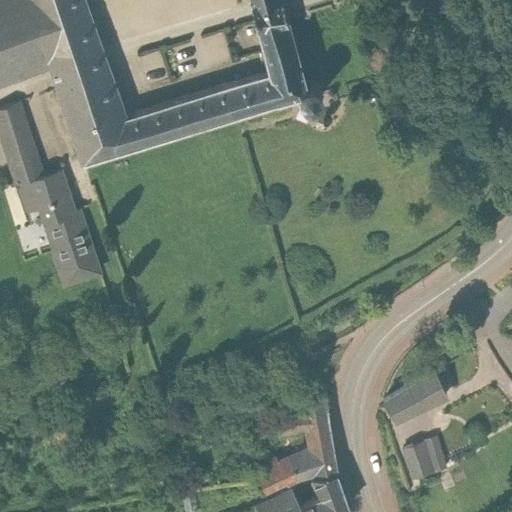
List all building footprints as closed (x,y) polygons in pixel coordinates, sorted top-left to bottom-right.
[(284,3),(282,0),(249,0),(251,4),(253,12),(255,19),(267,68),(221,82),(136,110),(126,119),(122,108),(106,60),(104,55),(100,47),(84,0),(0,0),(0,82),(17,76),(49,66),(49,67),(50,67),(52,73),(55,79),(80,159),(297,93),(302,101),(306,102),(310,102),(313,102),(317,99),(320,93),(320,91),(319,88),(317,84),(315,82),(311,81),(307,81),(303,82),(285,10),(284,3)] [(42,172),(19,101),(0,107),(0,131),(16,180),(31,175),(63,278),(97,268),(78,206),(72,208),(59,167),(42,172)] [(435,369),(383,397),(395,421),(447,394),(435,369)] [(336,470),(328,422),(324,394),(299,397),(301,407),(277,411),(280,434),(304,430),(306,444),(297,447),(289,451),(253,470),(262,491),(286,479),(287,483),(296,478),(310,474),(310,473),(317,470),(318,473),(336,470)] [(421,440),(401,447),(411,477),(431,469),(434,468),(423,439),(421,440)] [(335,511),(348,506),(336,470),(318,473),(317,470),(310,473),(310,474),(319,493),(300,503),(290,485),(256,502),(257,505),(256,506),(258,511),(335,511)]
